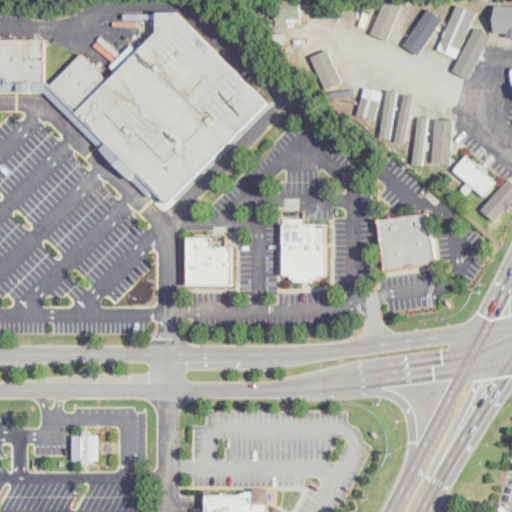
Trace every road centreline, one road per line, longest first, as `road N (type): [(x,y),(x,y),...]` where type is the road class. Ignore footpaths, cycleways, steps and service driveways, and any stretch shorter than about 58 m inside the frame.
road 1 (secondary): [(0,388),(289,387),(442,363),(482,345)]
road 2 (secondary): [(482,345),(441,335),(269,352),(0,352)]
road 3 (tertiary): [(361,377),(408,407),(419,484)]
